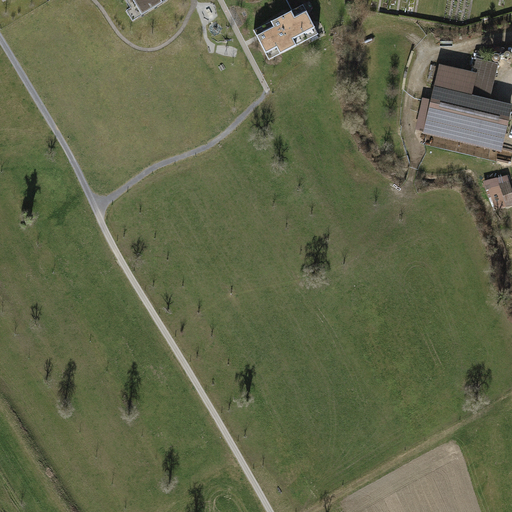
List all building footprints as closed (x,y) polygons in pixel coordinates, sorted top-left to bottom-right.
[(165,0),(124,0),(135,19),(166,1),(165,0)] [(308,7),(258,32),(273,61),(322,36),(308,7)] [(500,64),(478,58),(474,74),(479,75),(474,97),(492,101),(500,64)] [(474,74),(440,66),(432,101),(423,99),(417,131),(424,133),(424,135),(502,153),(511,117),(511,105),(492,101),(474,97),(479,75),(474,74)] [(511,180),(511,174),(487,179),(493,209),(511,204),(511,180)]
